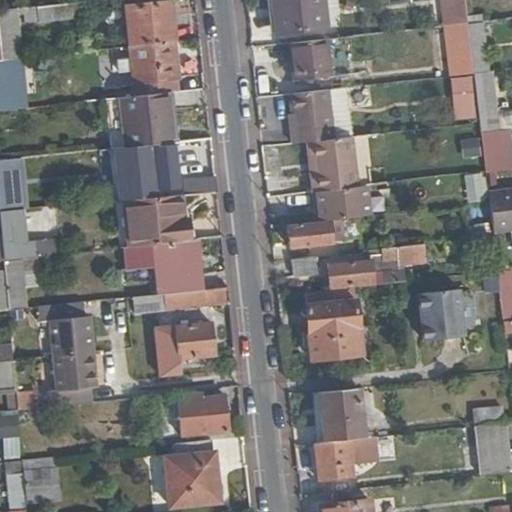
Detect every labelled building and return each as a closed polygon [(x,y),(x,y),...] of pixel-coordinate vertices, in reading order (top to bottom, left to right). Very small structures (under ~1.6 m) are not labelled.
[(328,29),(325,0),(275,0),(279,34),(328,29)] [(450,0),(453,18),(468,17),(465,0),(450,0)] [(132,48),(176,44),(172,2),(127,7),(132,48)] [(72,21),(70,4),(22,10),(23,25),(72,21)] [(0,62),(20,60),(22,60),(17,10),(0,12),(0,11),(0,62)] [(453,18),(454,28),(469,27),(468,17),(453,18)] [(497,23),(469,27),(474,76),(489,74),(484,40),(499,38),(497,23)] [(333,79),(329,42),(294,45),(298,82),(333,79)] [(180,80),(176,44),(132,48),(134,61),(120,63),(121,75),(135,73),(136,84),(138,84),(138,86),(157,84),(159,96),(172,95),(178,94),(177,81),(180,80)] [(25,110),(20,60),(0,62),(0,112),(3,112),(25,110)] [(489,74),(474,76),(480,125),(481,136),(500,134),(492,73),(489,74)] [(474,110),(471,79),(449,82),(452,112),(474,110)] [(138,84),(136,84),(129,85),(129,83),(103,86),(105,102),(120,100),(159,96),(157,84),(138,86),(138,84)] [(318,143),(350,139),(351,139),(346,90),(296,95),(298,114),(300,129),(295,130),(296,145),(311,144),(318,143)] [(120,100),(125,151),(178,145),(172,95),(159,96),(120,100)] [(486,174),(486,177),(511,173),(511,134),(511,132),(500,134),(481,136),(486,174)] [(314,175),(316,193),(356,188),(350,139),(318,143),(321,175),(314,175)] [(311,144),(314,175),(321,175),(318,143),(311,144)] [(122,179),(125,203),(162,199),(161,193),(179,191),(174,146),(131,152),(134,177),(122,179)] [(0,196),(11,195),(18,194),(15,164),(8,165),(0,166),(0,196)] [(463,176),(468,204),(487,200),(482,173),(463,176)] [(186,196),(217,193),(216,177),(185,181),(186,196)] [(321,223),(366,219),(363,188),(356,188),(316,193),(321,223)] [(490,206),(493,235),(511,233),(511,191),(488,193),(490,206)] [(0,196),(0,216),(14,215),(11,195),(0,196)] [(131,250),(153,247),(194,242),(192,220),(184,221),(181,197),(162,199),(125,203),(131,250)] [(0,216),(0,225),(4,264),(56,259),(56,243),(47,243),(44,212),(14,215),(0,216)] [(290,250),(332,246),(330,226),(330,225),(288,230),(290,250)] [(330,226),(332,246),(346,244),(344,225),(330,226)] [(486,276),(498,274),(494,240),(483,241),(485,256),(476,257),(478,277),(485,276),(486,276)] [(156,269),(160,297),(203,291),(197,241),(194,242),(153,247),(156,269)] [(127,273),(156,269),(153,247),(131,250),(124,251),(127,273)] [(426,263),(424,247),(397,250),(398,261),(398,266),(426,263)] [(398,261),(397,250),(382,252),(384,263),(398,261)] [(316,259),(290,261),(292,279),(317,276),(316,259)] [(332,291),(376,286),(375,277),(373,263),(330,268),(332,291)] [(23,264),(7,266),(11,313),(28,311),(26,291),(36,290),(34,274),(24,275),(23,264)] [(511,272),(498,274),(500,292),(503,324),(511,322),(511,272)] [(0,316),(9,316),(6,273),(0,273),(0,316)] [(399,285),(400,285),(399,274),(375,277),(376,286),(376,288),(399,285)] [(498,274),(486,276),(488,294),(500,292),(498,274)] [(467,339),(460,279),(419,283),(426,343),(467,339)] [(156,312),(230,303),(228,288),(203,291),(160,297),(133,300),(135,314),(156,312)] [(314,363),(366,357),(360,303),(308,308),(314,363)] [(54,359),(94,355),(89,320),(85,320),(83,307),(37,312),(39,325),(50,324),(54,359)] [(168,362),(216,357),(212,324),(178,328),(179,342),(166,343),(168,362)] [(0,367),(14,367),(12,347),(0,347),(0,367)] [(48,411),(94,405),(92,390),(98,390),(94,355),(54,359),(59,395),(47,396),(48,411)] [(0,397),(17,396),(14,367),(0,367),(0,397)] [(350,441),(367,439),(362,389),(322,393),(327,444),(350,441)] [(17,396),(19,414),(36,412),(35,394),(17,396)] [(231,432),(228,410),(233,409),(232,397),(226,398),(225,396),(205,399),(204,394),(179,397),(184,438),(231,432)] [(175,405),(163,407),(168,434),(180,432),(175,405)] [(477,427),(504,425),(506,424),(505,409),(476,412),(477,427)] [(18,439),(16,415),(0,416),(3,441),(18,439)] [(479,477),(509,474),(504,425),(477,427),(474,428),(479,477)] [(57,429),(58,441),(70,440),(69,428),(57,429)] [(380,462),(377,438),(367,439),(350,441),(353,465),(380,462)] [(213,455),(212,441),(178,445),(179,458),(166,460),(171,509),(222,503),(216,454),(213,455)] [(327,444),(316,445),(320,483),(354,479),(353,465),(350,441),(327,444)] [(28,511),(25,476),(24,464),(5,465),(9,511),(28,511)] [(60,511),(56,472),(25,476),(28,511),(60,511)]
